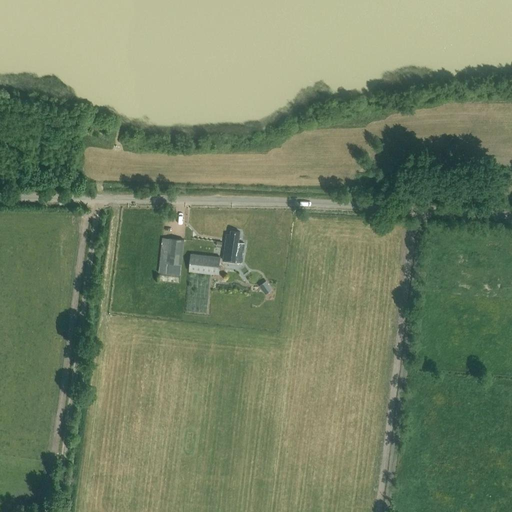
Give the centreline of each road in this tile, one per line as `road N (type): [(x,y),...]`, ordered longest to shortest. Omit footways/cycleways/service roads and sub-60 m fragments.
road 1 (unclassified): [(511,216),(0,198)]
road 2 (track): [(59,511),(97,200)]
